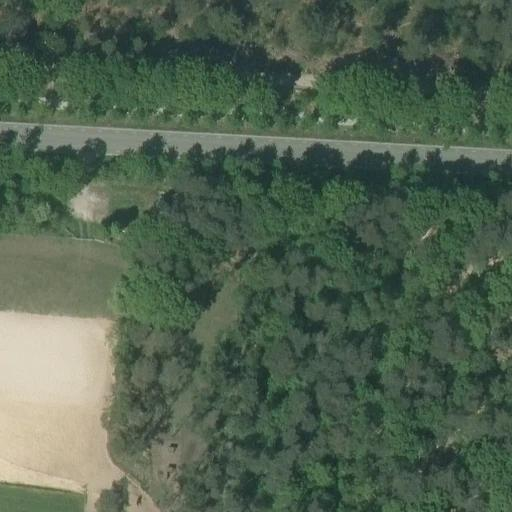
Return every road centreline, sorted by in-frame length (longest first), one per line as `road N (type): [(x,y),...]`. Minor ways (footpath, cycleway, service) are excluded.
road 1 (track): [(511,89),(427,82),(388,67),(295,67),(252,51),(105,72),(0,67)]
road 2 (primary): [(511,164),(0,137)]
